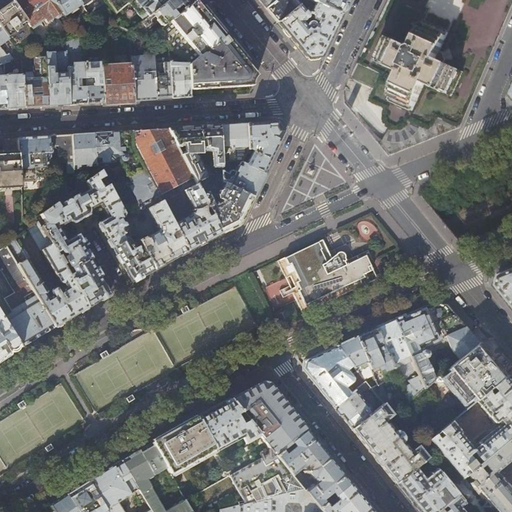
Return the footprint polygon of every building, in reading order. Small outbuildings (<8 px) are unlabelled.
[(14,0),(12,2),(27,22),(32,29),(41,23),(39,20),(44,17),(47,21),(53,16),(55,19),(57,19),(61,16),(62,14),(63,13),(54,0),(14,0)] [(54,0),(63,13),(65,15),(81,4),(78,0),(54,0)] [(106,0),(115,13),(131,0),(106,0)] [(194,0),(168,0),(148,16),(130,31),(142,37),(144,35),(144,31),(158,20),(163,27),(175,17),(171,13),(172,11),(173,10),(174,10),(175,9),(175,8),(176,8),(176,7),(179,7),(182,11),(195,1),(194,0)] [(131,0),(139,10),(141,8),(148,16),(168,0),(131,0)] [(258,0),(263,5),(266,9),(276,0),(258,0)] [(276,0),(266,9),(274,18),(278,23),(299,6),(306,0),(276,0)] [(307,0),(315,4),(340,15),(347,0),(307,0)] [(223,35),(195,1),(182,11),(175,17),(163,27),(156,33),(168,48),(188,57),(188,67),(190,88),(253,84),(257,76),(223,35)] [(3,8),(0,10),(0,27),(7,37),(27,22),(12,2),(3,8)] [(320,57),(340,15),(315,4),(311,11),(312,21),(314,22),(313,24),(312,24),(311,23),(310,23),(308,24),(307,24),(307,25),(306,25),(306,26),(306,27),(305,27),(302,24),(305,22),(305,20),(306,20),(306,19),(307,19),(307,18),(307,17),(307,16),(306,15),(305,14),(304,14),(305,13),(299,6),(278,23),(307,59),(320,57)] [(387,100),(412,111),(424,84),(451,96),(462,71),(435,59),(447,34),(422,23),(412,46),(409,47),(384,36),(372,60),(399,73),(387,100)] [(0,62),(1,64),(3,63),(10,61),(9,61),(11,59),(7,53),(5,55),(0,47),(0,45),(9,39),(7,37),(0,27),(0,62)] [(46,50),(46,57),(49,106),(59,106),(69,105),(67,61),(66,48),(46,50)] [(93,62),(84,63),(87,104),(98,103),(104,103),(102,66),(101,53),(92,53),(93,62)] [(130,57),(131,67),(133,101),(148,100),(156,100),(154,79),(149,80),(149,74),(154,73),(153,59),(153,55),(130,57)] [(36,78),(23,79),(24,108),(35,107),(49,106),(46,57),(35,57),(36,78)] [(169,58),(153,59),(154,73),(154,79),(156,100),(165,99),(171,99),(169,68),(169,58)] [(72,60),(67,61),(69,105),(77,105),(87,104),(84,63),(73,64),(72,60)] [(109,66),(102,66),(104,103),(114,102),(133,101),(131,67),(129,67),(128,66),(127,65),(120,65),(118,67),(118,68),(109,68),(109,66)] [(7,67),(4,67),(6,109),(14,109),(24,108),(23,79),(22,73),(13,74),(13,71),(8,72),(7,67)] [(188,67),(169,68),(171,99),(183,98),(190,98),(190,88),(188,67)] [(248,150),(247,153),(249,154),(250,150),(251,150),(252,152),(245,166),(263,175),(284,133),(277,122),(264,123),(246,124),(248,150)] [(228,125),(219,126),(221,153),(229,153),(229,151),(234,150),(234,153),(229,154),(229,162),(231,162),(236,161),(240,163),(241,164),(247,153),(248,150),(246,124),(228,125)] [(222,174),(221,162),(221,153),(219,126),(194,127),(167,129),(195,183),(213,175),(222,174)] [(151,130),(131,131),(132,147),(144,169),(187,251),(199,245),(221,234),(195,183),(167,129),(151,130)] [(111,132),(93,134),(95,162),(96,163),(115,162),(114,159),(119,159),(118,162),(128,178),(144,169),(132,147),(131,131),(111,132)] [(76,135),(64,135),(66,163),(66,174),(75,173),(75,170),(83,170),(83,167),(97,166),(96,163),(95,162),(93,134),(76,135)] [(18,138),(18,151),(20,180),(35,179),(35,176),(45,176),(45,167),(45,163),(46,163),(45,158),(49,157),(49,153),(51,153),(51,146),(57,146),(58,163),(66,163),(64,135),(40,137),(18,138)] [(0,152),(0,188),(20,187),(20,180),(18,151),(5,152),(0,152)] [(231,162),(229,162),(221,162),(222,174),(222,183),(252,198),(252,197),(253,198),(254,197),(253,197),(255,193),(256,192),(255,192),(257,189),(261,182),(262,180),(261,180),(263,177),(264,176),(263,175),(245,166),(241,164),(240,163),(236,172),(235,170),(234,168),(232,168),(231,162)] [(313,177),(317,167),(307,162),(303,173),(313,177)] [(144,169),(128,178),(130,182),(129,182),(128,182),(127,182),(126,182),(126,183),(125,184),(125,185),(126,186),(127,187),(128,187),(129,187),(130,186),(139,205),(138,206),(137,206),(137,207),(138,208),(138,209),(139,210),(140,210),(141,210),(142,209),(142,208),(143,207),(143,206),(142,206),(145,204),(148,210),(147,210),(157,228),(157,232),(147,238),(146,237),(145,237),(140,240),(139,240),(139,241),(139,242),(154,269),(170,260),(187,251),(144,169)] [(71,201),(81,219),(88,215),(88,214),(89,213),(89,212),(89,211),(89,210),(89,209),(99,202),(103,209),(117,202),(108,186),(102,189),(97,181),(104,178),(100,172),(85,182),(90,190),(80,196),(77,194),(72,197),(72,198),(71,199),(71,200),(71,201)] [(239,225),(252,198),(222,183),(222,174),(213,175),(195,183),(221,234),(230,230),(239,225)] [(51,180),(52,195),(67,194),(67,179),(51,180)] [(81,219),(71,201),(69,200),(68,200),(67,200),(62,203),(62,206),(56,210),(53,206),(40,215),(44,222),(43,225),(40,227),(56,253),(60,251),(62,253),(63,254),(64,254),(65,253),(67,256),(71,262),(69,264),(71,268),(71,269),(74,274),(69,276),(87,307),(109,294),(93,265),(76,236),(65,242),(62,236),(57,228),(68,221),(69,221),(69,222),(70,222),(71,222),(72,222),(73,223),(77,221),(81,219)] [(124,214),(117,202),(103,209),(108,217),(98,223),(112,248),(128,239),(125,234),(128,232),(124,225),(123,224),(122,224),(121,224),(119,220),(121,218),(122,218),(123,217),(123,216),(123,215),(124,214)] [(135,235),(135,236),(138,234),(136,229),(135,229),(132,224),(130,219),(127,221),(135,235)] [(69,276),(56,253),(40,227),(37,222),(28,229),(60,282),(60,283),(61,283),(61,284),(62,284),(63,284),(66,288),(60,291),(58,289),(58,288),(57,287),(56,287),(55,287),(51,290),(50,291),(50,292),(50,293),(52,296),(48,298),(46,295),(47,293),(46,291),(27,259),(29,257),(23,246),(20,248),(15,239),(5,245),(54,327),(70,317),(87,307),(69,276)] [(130,243),(128,239),(112,248),(131,282),(145,274),(154,269),(139,242),(137,240),(130,243)] [(277,262),(300,308),(322,297),(325,303),(369,282),(365,274),(373,270),(366,255),(336,270),(335,267),(344,263),(341,257),(328,263),(325,255),(328,254),(321,240),(277,262)] [(0,249),(0,268),(14,292),(3,299),(12,314),(3,319),(21,347),(30,341),(54,327),(5,245),(0,249)] [(511,271),(500,276),(497,288),(511,305),(511,271)] [(407,314),(393,320),(424,388),(447,369),(478,343),(472,336),(458,348),(455,344),(431,365),(426,365),(423,358),(427,357),(427,355),(426,352),(424,351),(423,351),(421,347),(466,328),(454,314),(447,305),(434,302),(407,314)] [(0,360),(21,347),(3,319),(0,314),(0,360)] [(384,324),(375,328),(397,378),(407,402),(424,388),(393,320),(384,324)] [(361,334),(355,337),(369,370),(376,385),(369,388),(383,404),(384,405),(389,403),(383,391),(382,391),(381,391),(381,390),(380,389),(380,388),(380,387),(381,386),(395,380),(395,379),(397,378),(375,328),(370,330),(361,334)] [(345,342),(335,346),(359,375),(369,370),(355,337),(345,342)] [(506,377),(478,343),(447,369),(476,401),(506,377)] [(365,382),(359,375),(335,346),(320,353),(304,361),(302,369),(318,389),(333,407),(354,391),(365,382)] [(511,384),(506,377),(476,401),(488,416),(488,417),(494,424),(497,422),(500,425),(478,443),(474,439),(471,441),(475,446),(473,447),(452,422),(450,423),(429,440),(461,479),(467,474),(511,436),(511,429),(511,428),(511,384)] [(248,389),(230,399),(276,456),(282,451),(291,444),(307,430),(269,384),(262,382),(248,389)] [(366,405),(354,391),(333,407),(342,418),(352,430),(372,413),(371,411),(372,410),(372,408),(368,404),(367,404),(366,405)] [(215,407),(197,417),(215,448),(229,475),(245,503),(269,497),(303,489),(276,456),(230,399),(215,407)] [(392,416),(384,405),(383,404),(372,413),(352,430),(374,457),(395,484),(415,467),(426,458),(417,446),(410,451),(404,444),(402,445),(401,444),(402,443),(402,442),(403,440),(403,439),(403,437),(401,434),(400,433),(398,431),(396,431),(394,431),(392,432),(391,432),(390,431),(392,429),(386,423),(385,424),(384,422),(392,416)] [(164,435),(151,443),(169,474),(215,448),(197,417),(184,424),(164,435)] [(322,500),(332,492),(335,496),(350,483),(330,458),(307,430),(291,444),(295,448),(286,455),(282,451),(276,456),(303,489),(319,509),(325,504),(322,500)] [(511,436),(467,474),(496,511),(507,511),(511,508),(511,491),(496,472),(511,458),(511,436)] [(136,452),(121,461),(138,489),(147,504),(152,511),(191,511),(185,500),(169,474),(151,443),(136,452)] [(106,470),(89,480),(108,510),(109,511),(123,511),(117,502),(138,489),(121,461),(106,470)] [(424,478),(415,467),(395,484),(410,502),(418,511),(435,511),(456,495),(451,488),(435,469),(424,478)] [(229,475),(185,500),(191,511),(210,511),(219,510),(242,504),(245,503),(229,475)] [(77,488),(67,494),(77,511),(90,511),(93,511),(103,511),(108,510),(89,480),(77,488)] [(335,496),(338,500),(329,508),(325,504),(319,509),(321,511),(373,511),(350,483),(335,496)] [(318,511),(319,509),(303,489),(269,497),(268,511),(283,511),(283,506),(287,502),(297,503),(300,506),(300,511),(318,511)] [(50,505),(53,511),(54,511),(77,511),(67,494),(58,500),(50,505)] [(464,504),(456,495),(435,511),(462,511),(463,511),(459,508),(464,504)] [(268,511),(269,497),(245,503),(242,504),(241,511),(268,511)] [(283,506),(283,511),(300,511),(300,506),(297,503),(287,502),(283,506)]
